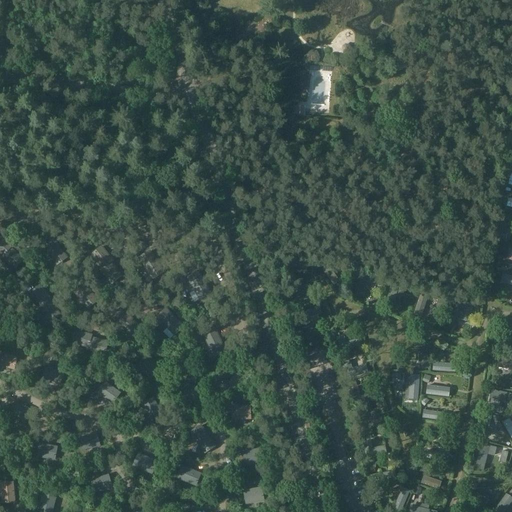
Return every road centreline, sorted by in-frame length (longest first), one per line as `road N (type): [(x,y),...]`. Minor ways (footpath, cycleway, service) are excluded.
road 1 (unclassified): [(322,511),(192,92)]
road 2 (unclassified): [(192,92),(0,72)]
